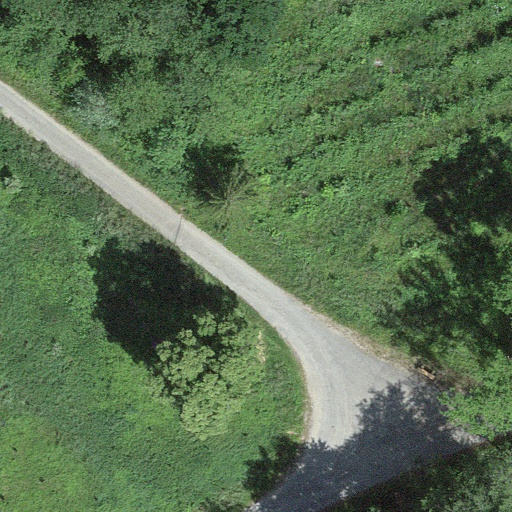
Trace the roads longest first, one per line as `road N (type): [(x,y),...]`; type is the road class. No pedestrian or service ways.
road 1 (track): [(0,97),(369,377),(419,398),(511,417)]
road 2 (track): [(511,430),(308,511)]
road 3 (track): [(315,343),(340,415),(311,510)]
